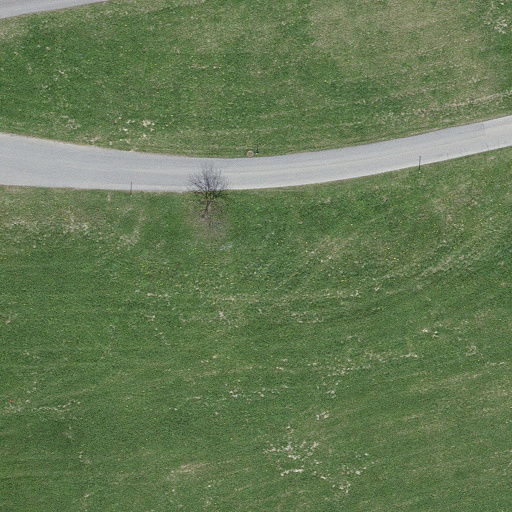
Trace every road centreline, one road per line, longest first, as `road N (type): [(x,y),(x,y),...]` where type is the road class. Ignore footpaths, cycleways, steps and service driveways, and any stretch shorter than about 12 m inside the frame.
road 1 (unclassified): [(511,128),(308,171),(181,178),(0,158)]
road 2 (track): [(0,13),(132,0)]
